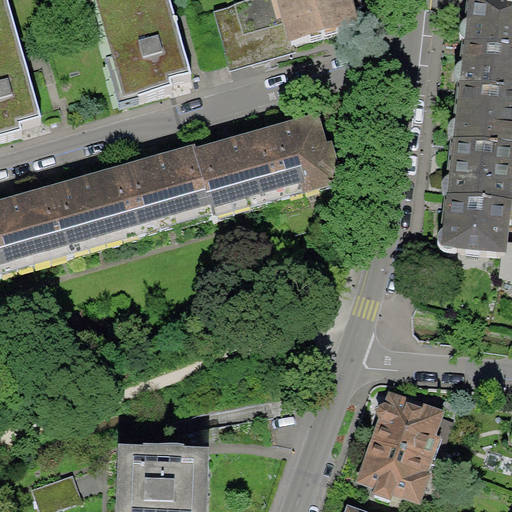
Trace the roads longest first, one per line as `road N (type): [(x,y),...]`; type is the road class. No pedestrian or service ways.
road 1 (residential): [(418,52),(0,175)]
road 2 (tertiary): [(346,364),(380,261),(418,52)]
road 3 (residential): [(511,379),(346,364)]
road 4 (tertiary): [(294,511),(346,364)]
